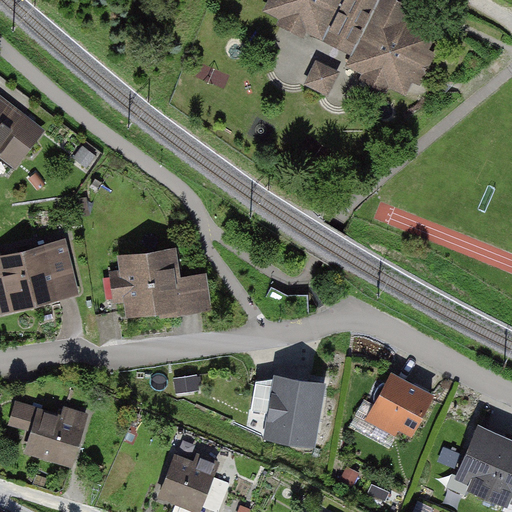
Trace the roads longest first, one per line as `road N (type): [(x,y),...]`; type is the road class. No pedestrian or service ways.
road 1 (residential): [(0,363),(129,357),(349,320),(378,324),(511,392)]
road 2 (track): [(0,44),(69,107),(192,196),(209,251),(269,337)]
